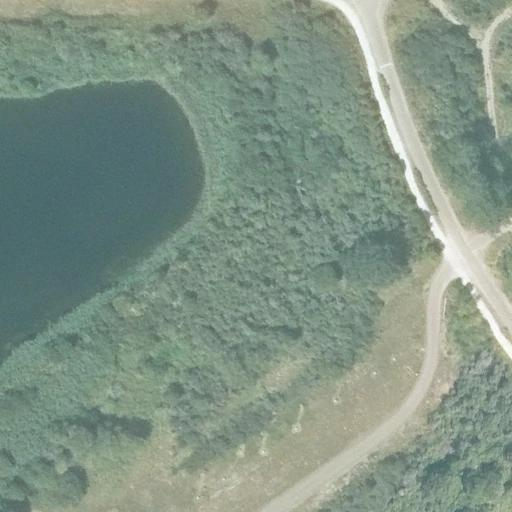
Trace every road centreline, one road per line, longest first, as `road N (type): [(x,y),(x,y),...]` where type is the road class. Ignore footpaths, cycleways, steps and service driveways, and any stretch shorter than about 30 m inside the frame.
road 1 (track): [(274,511),(405,412),(428,375),(433,303),(452,256),(511,221)]
road 2 (unknown): [(511,225),(491,92),(491,38),(511,13)]
